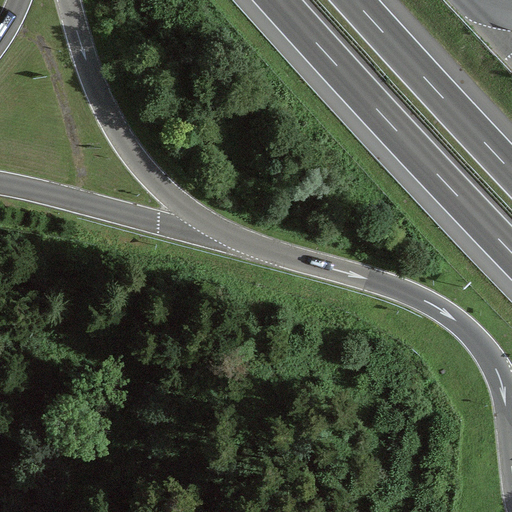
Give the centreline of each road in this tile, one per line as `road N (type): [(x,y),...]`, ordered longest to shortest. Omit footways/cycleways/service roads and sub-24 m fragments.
road 1 (motorway): [(279,0),(511,253)]
road 2 (motorway): [(511,171),(353,0)]
